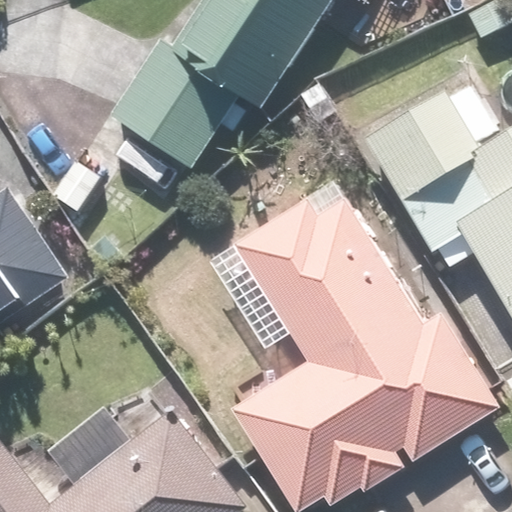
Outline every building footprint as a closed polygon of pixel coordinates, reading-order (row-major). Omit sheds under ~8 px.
[(376,0),(208,0),(178,52),(162,42),(117,120),(205,171),(243,104),(273,121),(342,0),(356,0),(372,9),(376,0)] [(458,89),(369,141),(505,371),(511,367),(511,142),(495,152),(458,89)] [(0,181),(0,344),(82,274),(1,181),(0,181)] [(425,328),(350,200),(324,216),(316,202),(244,245),(315,364),(238,409),(298,511),(309,511),(327,502),(332,511),(348,511),(509,416),(448,314),(425,328)] [(157,388),(128,410),(120,400),(30,470),(9,442),(0,448),(0,511),(249,511),(252,510),(157,388)]
